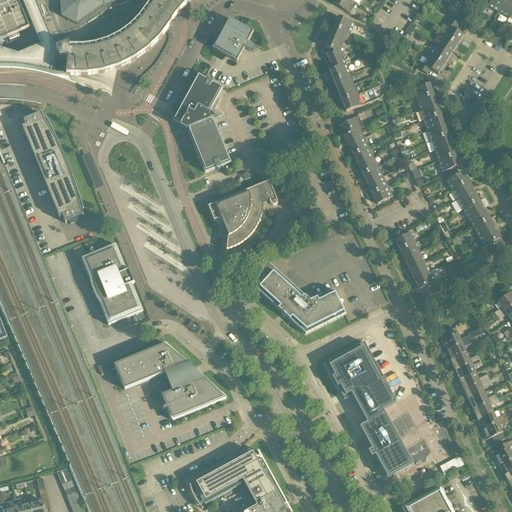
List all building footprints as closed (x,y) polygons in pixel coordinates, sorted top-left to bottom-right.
[(0,0),(0,67),(3,68),(10,68),(15,68),(21,69),(26,69),(31,70),(36,71),(41,72),(46,73),(51,75),(54,76),(69,81),(69,80),(68,77),(73,78),(74,77),(76,78),(79,78),(83,77),(86,77),(93,76),(102,75),(111,73),(113,72),(118,70),(129,65),(135,61),(148,52),(159,41),(161,38),(171,24),(170,22),(165,11),(164,8),(160,0),(0,0)] [(353,3),(348,0),(333,0),(334,0),(332,3),(350,15),(356,4),(353,2),(353,3)] [(498,13),(504,0),(491,0),(488,7),(498,13)] [(511,0),(504,0),(498,13),(508,18),(511,10),(511,0)] [(464,18),(460,16),(459,15),(456,20),(461,23),(464,18)] [(335,20),(332,27),(350,35),(355,24),(339,18),(337,21),(335,20)] [(219,28),(219,34),(219,37),(213,49),(237,62),(244,49),(249,51),(255,48),(247,44),(253,32),(229,19),(223,30),(219,28)] [(448,27),(442,36),(459,47),(464,40),(462,38),(463,36),(456,31),(459,26),(448,19),(444,24),(448,27)] [(350,35),(332,27),(329,35),(331,36),(330,38),(346,45),(350,35)] [(442,36),(436,46),(451,55),(452,53),(454,54),(459,47),(442,36)] [(327,40),(323,47),(342,55),(346,45),(330,38),(329,41),(327,40)] [(436,46),(430,56),(447,66),(451,59),(449,58),(451,55),(436,46)] [(342,55),(323,47),(321,53),(327,56),(331,65),(327,67),(329,72),(346,65),(342,55)] [(395,56),(392,62),(400,65),(403,61),(395,56)] [(447,66),(430,56),(424,65),(420,63),(416,68),(427,75),(430,70),(438,75),(440,72),(442,74),(447,66)] [(346,65),(329,72),(330,75),(328,75),(331,83),(350,76),(346,65)] [(188,131),(205,174),(216,169),(216,170),(219,172),(221,168),(220,167),(231,163),(213,120),(215,120),(213,116),(209,114),(222,89),(213,83),(213,82),(212,79),(209,80),(208,81),(198,75),(173,121),(181,125),(180,127),(187,131),(188,131)] [(354,86),(350,76),(331,83),(334,91),(336,90),(337,92),(354,86)] [(417,101),(435,94),(433,87),(430,88),(429,85),(413,90),(417,101)] [(354,86),(337,92),(338,95),(336,95),(339,103),(358,96),(354,86)] [(435,94),(417,101),(420,111),(437,106),(436,103),(438,102),(435,94)] [(358,96),(339,103),(342,111),(344,110),(346,113),(362,106),(358,96)] [(437,106),(420,111),(424,122),(443,115),(440,107),(438,108),(437,106)] [(378,118),(385,115),(382,109),(375,112),(378,118)] [(396,113),(390,115),(392,122),(398,119),(396,113)] [(43,119),(41,114),(23,122),(25,126),(22,128),(59,219),(63,218),(65,224),(71,222),(72,224),(73,225),(74,225),(75,225),(75,224),(76,224),(76,223),(76,222),(75,220),(83,217),(81,211),(83,210),(73,178),(60,148),(46,118),(43,119)] [(445,123),(443,115),(424,122),(428,132),(444,126),(443,123),(445,123)] [(359,129),(360,129),(363,128),(358,117),(339,126),(340,129),(338,130),(341,137),(359,129)] [(444,126),(428,132),(431,142),(450,135),(447,128),(445,129),(444,126)] [(360,129),(359,129),(341,137),(345,145),(347,144),(348,146),(364,138),(360,129)] [(453,143),(450,135),(431,142),(435,152),(451,147),(450,144),(453,143)] [(364,138),(348,146),(350,149),(347,150),(351,157),(369,148),(364,138)] [(451,147),(435,152),(439,163),(457,156),(454,148),(452,149),(451,147)] [(374,158),(369,148),(351,157),(355,164),(357,163),(358,166),(374,158)] [(90,154),(81,158),(94,191),(103,187),(90,154)] [(460,163),(457,156),(439,163),(442,173),(459,167),(458,164),(460,163)] [(374,158),(358,166),(359,168),(357,169),(361,176),(378,168),(374,158)] [(378,168),(361,176),(364,184),(366,183),(367,185),(383,177),(378,168)] [(452,192),(469,182),(465,175),(463,176),(461,173),(446,182),(452,192)] [(383,177),(367,185),(369,187),(366,188),(370,196),(388,187),(383,177)] [(260,221),(261,217),(262,209),(263,205),(269,202),(270,204),(271,205),(272,206),(273,206),(274,206),(275,206),(276,206),(277,205),(277,204),(277,203),(277,202),(269,182),(208,207),(214,222),(221,219),(224,226),(222,227),(224,229),(225,230),(228,237),(226,251),(227,251),(227,250),(231,249),(235,247),(239,246),(242,243),(245,241),(249,238),(251,235),(254,232),(256,228),(258,225),(260,221)] [(473,189),(469,182),(452,192),(457,201),(473,192),(471,190),(473,189)] [(388,187),(370,196),(374,203),(376,202),(377,205),(393,197),(388,187)] [(457,214),(463,210),(480,200),(476,193),(474,195),(473,192),(457,201),(452,204),(457,214)] [(432,195),(426,198),(429,204),(435,201),(432,195)] [(484,207),(480,200),(463,210),(468,220),(483,211),(482,209),(484,207)] [(485,213),(483,211),(468,220),(474,229),(491,219),(487,212),(485,213)] [(495,226),(491,219),(474,229),(479,238),(494,230),(493,227),(495,226)] [(449,231),(445,223),(440,226),(444,234),(449,231)] [(494,230),(479,238),(484,247),(501,237),(498,231),(495,232),(494,230)] [(398,252),(415,244),(410,233),(395,241),(396,244),(394,245),(398,252)] [(501,237),(484,247),(480,249),(486,260),(505,249),(504,246),(506,245),(501,237)] [(415,244),(398,252),(401,260),(403,259),(404,261),(420,254),(415,244)] [(81,245),(72,249),(77,259),(85,256),(81,245)] [(90,256),(81,260),(94,291),(95,294),(108,326),(133,316),(143,312),(132,285),(134,284),(133,282),(128,268),(125,269),(116,245),(96,253),(90,256)] [(420,254),(404,261),(406,263),(403,264),(407,272),(425,263),(420,254)] [(306,335),(345,315),(333,290),(310,302),(267,263),(261,269),(256,275),(264,282),(257,290),(259,293),(281,312),(280,313),(286,318),(287,318),(306,335)] [(429,273),(425,263),(407,272),(410,279),(413,278),(414,281),(429,273)] [(456,264),(446,269),(449,274),(458,270),(456,264)] [(429,273),(414,281),(415,283),(413,284),(416,291),(434,282),(429,273)] [(438,280),(434,282),(416,291),(420,299),(422,298),(423,301),(443,291),(438,280)] [(497,317),(511,305),(511,291),(498,302),(502,308),(494,314),(497,317)] [(511,305),(497,317),(499,321),(507,315),(511,320),(511,319),(511,305)] [(487,324),(484,327),(487,330),(494,324),(491,321),(487,324)] [(192,323),(189,327),(198,333),(201,329),(192,323)] [(446,339),(441,341),(445,351),(471,340),(469,336),(460,340),(457,334),(455,329),(446,333),(448,338),(446,339)] [(500,341),(495,335),(490,338),(495,345),(500,341)] [(472,344),(471,340),(445,351),(450,361),(466,354),(464,348),(472,344)] [(165,344),(145,352),(114,365),(124,390),(165,374),(168,384),(166,384),(168,389),(170,388),(172,392),(162,396),(172,421),(226,399),(198,373),(197,369),(194,370),(165,344)] [(364,344),(325,365),(343,398),(344,401),(353,396),(367,423),(359,428),(361,432),(363,435),(371,451),(368,452),(371,458),(374,456),(387,479),(397,474),(413,465),(383,410),(396,403),(364,344)] [(466,354),(450,361),(455,371),(480,360),(478,356),(469,360),(466,354)] [(481,364),(480,360),(455,371),(459,381),(475,374),(472,368),(481,364)] [(111,372),(108,364),(98,368),(102,376),(111,372)] [(14,384),(20,381),(16,373),(10,376),(14,384)] [(475,374),(459,381),(463,391),(488,379),(487,375),(478,379),(475,374)] [(490,383),(488,379),(463,391),(468,401),(484,393),(481,387),(490,383)] [(487,399),(484,393),(468,401),(472,411),(497,399),(496,395),(487,399)] [(497,399),(472,411),(477,421),(493,413),(490,407),(499,403),(497,399)] [(28,418),(34,416),(31,408),(25,410),(28,418)] [(493,413),(477,421),(481,430),(507,419),(505,415),(496,419),(493,413)] [(508,423),(507,419),(481,430),(486,441),(491,438),(494,445),(505,440),(499,427),(508,423)] [(496,456),(494,457),(499,467),(511,459),(511,453),(509,449),(511,447),(511,441),(494,451),(496,456)] [(249,451),(191,482),(204,506),(244,484),(255,504),(239,511),(284,511),(279,501),(284,499),(263,462),(261,459),(259,458),(256,458),(254,459),(249,451)] [(511,459),(499,467),(504,476),(511,471),(511,459)] [(455,460),(440,468),(445,476),(460,469),(455,460)] [(70,476),(67,470),(57,473),(60,480),(70,476)] [(70,476),(60,480),(62,486),(72,482),(70,476)] [(72,482),(62,486),(64,492),(75,488),(72,482)] [(77,493),(75,488),(64,492),(67,497),(77,493)] [(29,504),(31,511),(44,511),(44,510),(50,509),(45,489),(39,490),(42,500),(29,504)] [(403,509),(404,511),(452,511),(440,489),(428,496),(427,495),(415,501),(415,503),(403,509)] [(408,499),(413,496),(411,490),(405,493),(408,499)] [(77,493),(67,497),(69,503),(79,499),(77,493)] [(79,499),(69,503),(71,509),(81,504),(79,499)] [(31,511),(29,504),(22,506),(20,500),(15,501),(16,507),(17,507),(18,511),(31,511)] [(18,511),(17,507),(16,507),(9,509),(8,503),(3,504),(4,511),(18,511)]
